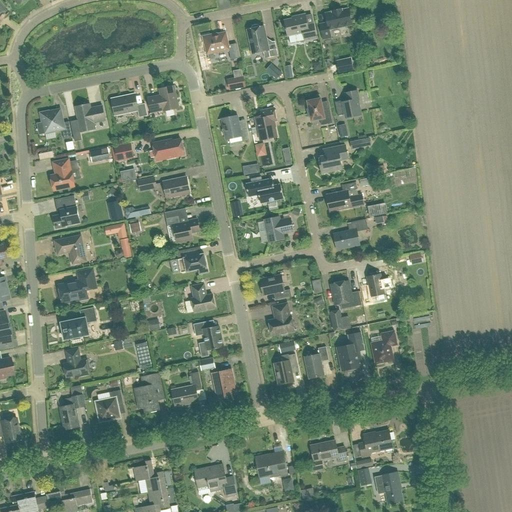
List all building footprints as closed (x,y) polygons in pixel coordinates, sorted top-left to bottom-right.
[(341,11),(341,9),(332,11),(333,13),(325,14),(327,23),(320,25),(323,40),(331,38),(329,29),(352,24),(349,10),(341,11)] [(308,25),(305,15),(296,16),(297,18),(284,21),(288,36),(303,33),(305,41),(317,39),(314,24),(308,25)] [(259,26),(257,25),(253,26),(252,28),(252,29),(247,30),(248,30),(250,39),(249,39),(252,54),(263,52),(265,59),(278,56),(275,42),(268,43),(267,38),(266,38),(266,36),(265,36),(263,27),(264,27),(264,26),(259,27),(259,26)] [(228,45),(226,33),(210,36),(210,35),(202,36),(204,44),(205,44),(207,55),(229,50),(231,60),(239,58),(236,44),(228,45)] [(243,76),(226,79),(228,91),(245,87),(243,76)] [(179,108),(174,86),(159,89),(161,96),(148,98),(151,113),(164,110),(164,111),(179,108)] [(359,100),(357,91),(346,93),(347,100),(335,102),(337,116),(345,114),(346,118),(361,115),(358,100),(359,100)] [(137,105),(135,94),(112,99),(115,115),(138,111),(139,118),(147,116),(145,104),(137,105)] [(323,110),(321,99),(307,101),(309,109),(307,109),(308,117),(310,117),(311,121),(320,120),(321,125),(332,123),(329,108),(323,110)] [(102,106),(91,108),(90,104),(75,107),(80,132),(96,129),(94,123),(106,121),(102,106)] [(277,121),(274,108),(260,111),(262,116),(255,118),(260,141),(277,137),(274,122),(277,121)] [(39,134),(46,133),(62,129),(64,139),(72,138),(69,122),(63,123),(60,110),(50,112),(50,111),(40,113),(42,121),(37,123),(39,134)] [(240,130),(237,116),(222,119),(224,129),(222,130),(223,135),(225,135),(226,140),(241,137),(242,142),(250,141),(247,129),(240,130)] [(343,137),(350,136),(347,125),(340,126),(343,137)] [(353,150),(365,147),(363,138),(351,141),(353,150)] [(184,155),(181,140),(167,143),(166,141),(153,143),(157,161),(184,155)] [(134,158),(131,143),(114,146),(117,161),(134,158)] [(257,145),(259,157),(269,156),(267,144),(257,145)] [(323,151),(324,157),(318,158),(322,173),(342,168),(340,160),(348,159),(346,146),(323,151)] [(71,172),(68,160),(54,163),(56,175),(51,176),(54,191),(75,186),(72,172),(71,172)] [(122,173),(124,180),(138,175),(136,169),(122,173)] [(157,188),(155,177),(138,181),(140,192),(157,188)] [(190,193),(186,177),(163,182),(167,198),(190,193)] [(274,186),(272,179),(246,184),(249,197),(259,195),(261,203),(269,202),(270,203),(274,202),(276,200),(283,199),(280,184),(274,186)] [(357,189),(356,182),(342,185),(343,192),(338,192),(338,193),(335,193),(336,194),(326,195),(330,212),(339,210),(364,205),(362,195),(358,196),(357,189)] [(77,208),(74,196),(61,198),(63,210),(61,211),(62,215),(54,217),(56,228),(65,226),(65,225),(80,222),(77,208)] [(188,221),(185,209),(165,213),(168,226),(173,225),(177,243),(193,240),(191,233),(200,231),(197,219),(188,221)] [(117,217),(119,222),(126,219),(124,214),(117,217)] [(280,221),(279,217),(264,220),(269,242),(284,239),(283,234),(293,232),(290,218),(280,221)] [(368,228),(366,219),(347,223),(349,231),(335,234),(338,250),(359,245),(356,231),(368,228)] [(133,225),(135,234),(143,233),(142,224),(133,225)] [(108,238),(129,236),(128,225),(107,227),(108,238)] [(86,261),(81,236),(55,241),(58,254),(71,252),(73,264),(86,261)] [(193,256),(191,249),(178,252),(179,259),(178,259),(181,273),(199,269),(200,273),(208,272),(204,254),(193,256)] [(97,288),(93,269),(78,272),(80,281),(74,282),(73,283),(69,284),(59,286),(59,288),(58,289),(59,293),(60,294),(62,303),(88,298),(87,290),(97,288)] [(384,294),(380,274),(367,277),(370,290),(363,291),(365,304),(372,302),(371,297),(384,294)] [(284,291),(281,275),(260,280),(264,295),(279,292),(280,299),(292,296),(290,289),(284,291)] [(351,293),(349,281),(331,285),(335,305),(341,304),(342,309),(361,305),(359,292),(351,293)] [(206,293),(204,284),(192,286),(194,298),(192,299),(195,312),(215,308),(212,294),(205,296),(205,293),(206,293)] [(0,301),(9,299),(7,288),(0,289),(0,301)] [(319,307),(327,305),(326,296),(317,297),(319,307)] [(290,317),(287,303),(273,306),(276,320),(269,321),(272,335),(280,333),(282,335),(286,334),(287,332),(294,330),(291,316),(290,317)] [(97,321),(94,308),(80,311),(82,318),(61,323),(65,340),(73,338),(73,340),(81,339),(80,337),(89,335),(87,323),(97,321)] [(0,330),(8,329),(4,311),(0,312),(0,330)] [(340,311),(330,312),(334,331),(343,329),(340,311)] [(351,317),(342,319),(344,329),(353,327),(351,317)] [(210,356),(209,350),(223,347),(219,326),(215,327),(214,320),(194,324),(196,336),(204,335),(206,341),(199,343),(202,358),(210,356)] [(8,329),(0,330),(0,349),(12,347),(8,329)] [(382,336),(378,337),(371,338),(372,343),(371,343),(376,364),(394,360),(391,346),(397,345),(394,331),(381,334),(382,336)] [(365,350),(361,332),(348,335),(350,345),(337,348),(342,371),(362,367),(359,351),(365,350)] [(124,340),(116,342),(118,351),(126,349),(124,340)] [(329,360),(326,347),(318,348),(319,355),(305,358),(309,378),(324,375),(321,362),(329,360)] [(81,361),(78,349),(66,352),(68,360),(69,360),(70,363),(64,364),(67,377),(75,376),(75,377),(90,374),(88,365),(87,366),(86,360),(81,361)] [(298,368),(295,354),(288,355),(289,361),(274,364),(278,385),(294,381),(292,370),(293,369),(298,368)] [(0,359),(0,379),(7,378),(6,376),(13,375),(10,358),(0,359)] [(216,368),(214,358),(199,361),(201,371),(216,368)] [(237,394),(232,369),(212,373),(218,399),(225,398),(225,396),(237,394)] [(202,390),(198,372),(190,374),(193,386),(172,390),(176,406),(199,401),(196,391),(202,390)] [(162,388),(159,373),(142,377),(144,387),(135,389),(139,408),(144,407),(146,413),(151,411),(152,412),(157,411),(157,410),(159,410),(155,389),(162,388)] [(124,405),(121,390),(110,393),(111,399),(96,402),(100,422),(120,418),(118,406),(124,405)] [(85,406),(83,395),(73,397),(73,398),(63,400),(65,407),(60,408),(65,430),(79,426),(75,408),(85,406)] [(0,422),(0,420),(0,427),(1,427),(4,442),(20,439),(16,418),(0,422)] [(393,448),(389,430),(376,433),(375,432),(364,434),(365,442),(359,444),(362,457),(371,456),(370,453),(393,448)] [(337,448),(335,440),(311,446),(314,461),(311,461),(313,471),(324,469),(323,461),(338,457),(339,462),(348,460),(345,446),(337,448)] [(288,475),(283,452),(255,457),(259,477),(270,475),(271,477),(280,475),(280,477),(288,475)] [(134,468),(136,481),(146,479),(155,478),(152,460),(145,461),(146,465),(134,468)] [(226,478),(223,464),(195,470),(200,495),(210,493),(210,492),(225,489),(226,497),(237,495),(233,477),(226,478)] [(372,483),(369,468),(357,470),(361,486),(372,483)] [(146,479),(148,493),(167,489),(163,471),(157,473),(158,477),(155,478),(146,479)] [(401,484),(398,472),(374,477),(378,494),(386,493),(388,504),(403,500),(400,484),(401,484)] [(41,497),(44,509),(63,505),(61,492),(65,491),(64,485),(46,489),(47,496),(41,497)] [(304,491),(306,500),(317,497),(315,488),(304,491)] [(66,495),(65,491),(61,492),(63,505),(64,511),(73,511),(78,511),(77,506),(93,503),(90,489),(66,495)] [(170,507),(167,489),(148,493),(151,505),(135,508),(135,511),(161,511),(160,504),(163,504),(164,508),(170,507)] [(39,510),(44,509),(41,497),(36,498),(35,491),(11,496),(12,502),(18,501),(19,504),(18,504),(20,511),(37,511),(39,511),(39,510)] [(335,503),(329,500),(326,507),(331,510),(335,503)]
